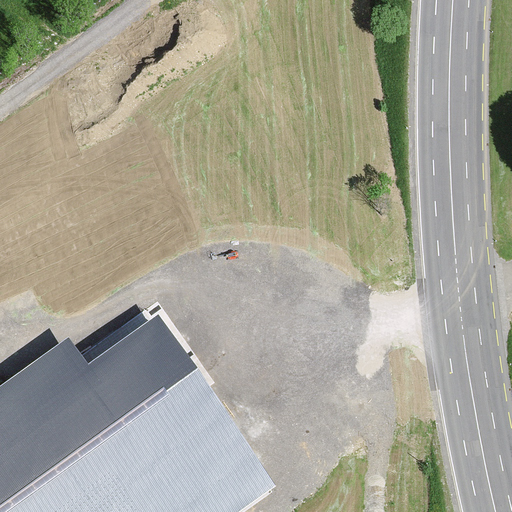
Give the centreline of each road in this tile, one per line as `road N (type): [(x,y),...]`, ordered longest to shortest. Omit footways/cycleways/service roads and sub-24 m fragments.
road 1 (primary): [(496,511),(463,340),(454,243),(454,0)]
road 2 (track): [(152,0),(0,103)]
